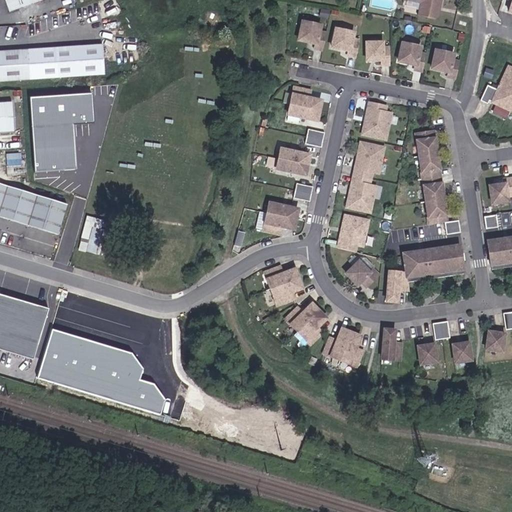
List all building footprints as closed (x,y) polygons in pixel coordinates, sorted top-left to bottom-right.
[(47,2),(46,0),(0,0),(0,2),(2,2),(7,16),(47,2)] [(432,9),(433,0),(395,0),(395,1),(412,4),(410,17),(426,20),(429,19),(431,12),(429,12),(429,8),(432,9)] [(511,0),(503,0),(501,12),(511,14),(511,0)] [(324,49),(328,32),(321,31),(322,25),(304,21),(300,39),(317,43),(316,47),(324,49)] [(357,56),(361,40),(354,38),(356,32),(337,28),(333,46),(351,50),(350,55),(357,56)] [(392,64),(392,47),(384,47),(384,41),(366,41),(366,60),(384,60),(384,64),(392,64)] [(425,71),(428,55),(421,53),(423,47),(404,43),(400,61),(418,65),(417,70),(425,71)] [(458,79),(462,62),(455,61),(456,55),(438,51),(434,69),(451,73),(450,77),(458,79)] [(94,82),(93,52),(24,56),(26,85),(94,82)] [(0,86),(26,85),(24,56),(0,56),(0,86)] [(511,111),(511,69),(510,68),(494,103),(511,111)] [(322,101),(310,98),(311,91),(295,87),(291,104),(320,110),(322,101)] [(489,105),(496,90),(489,87),(482,102),(489,105)] [(97,93),(34,95),(37,170),(80,168),(78,123),(98,122),(97,93)] [(387,135),(392,114),(386,112),(387,105),(367,101),(361,129),(387,135)] [(318,121),(320,110),(291,104),(289,114),(318,121)] [(0,138),(9,139),(8,108),(0,108),(0,138)] [(322,147),(325,132),(309,128),(305,143),(322,147)] [(448,223),(436,132),(418,134),(430,225),(446,223),(447,235),(462,233),(460,221),(448,223)] [(380,151),(360,147),(347,202),(367,207),(369,200),(376,202),(385,159),(378,158),(380,151)] [(306,175),(308,165),(279,158),(277,169),(306,175)] [(511,179),(505,181),(506,185),(490,187),(492,201),(508,199),(508,194),(511,193),(511,179)] [(310,201),(313,187),(296,183),(293,198),(310,201)] [(48,209),(0,195),(0,228),(39,240),(48,209)] [(296,219),(298,209),(269,202),(267,213),(296,219)] [(498,225),(497,213),(484,214),(486,227),(498,225)] [(366,248),(371,226),(344,220),(338,249),(354,252),(356,245),(366,248)] [(94,235),(95,229),(81,225),(76,246),(81,248),(80,253),(75,252),(73,258),(90,262),(96,238),(84,235),(85,232),(94,235)] [(511,235),(488,239),(491,263),(511,259),(511,235)] [(455,275),(454,267),(451,267),(450,252),(396,256),(398,275),(382,272),(376,301),(387,303),(389,290),(400,292),(399,284),(399,279),(455,275)] [(361,276),(368,278),(372,261),(365,259),(364,264),(346,259),(342,277),(360,282),(361,276)] [(511,264),(511,259),(491,263),(492,268),(511,264)] [(291,299),(289,292),(301,288),(294,269),(282,273),(280,266),(264,272),(275,305),(291,299)] [(455,280),(455,275),(399,279),(399,284),(455,280)] [(0,294),(0,343),(41,356),(55,310),(0,294)] [(320,333),(315,327),(324,319),(310,304),(301,313),(296,307),(284,319),(308,344),(320,333)] [(450,340),(448,323),(432,326),(434,343),(450,340)] [(132,352),(55,329),(41,375),(163,412),(168,398),(155,381),(143,378),(145,370),(132,352)] [(360,352),(354,349),(358,338),(340,330),(335,341),(328,338),(322,354),(354,367),(360,352)] [(398,362),(400,345),(393,345),(394,332),(383,331),(381,360),(398,362)] [(501,356),(504,338),(488,336),(485,353),(501,356)] [(471,362),(468,345),(452,347),(455,364),(471,362)] [(435,364),(432,347),(416,349),(419,367),(435,364)]
